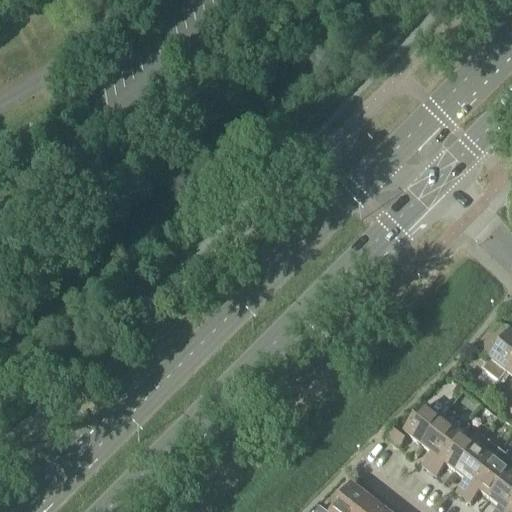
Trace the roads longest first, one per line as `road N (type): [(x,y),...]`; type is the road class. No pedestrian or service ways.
road 1 (secondary): [(399,146),(27,511)]
road 2 (secondary): [(105,511),(395,231),(434,183)]
road 3 (secondary): [(511,33),(399,146)]
